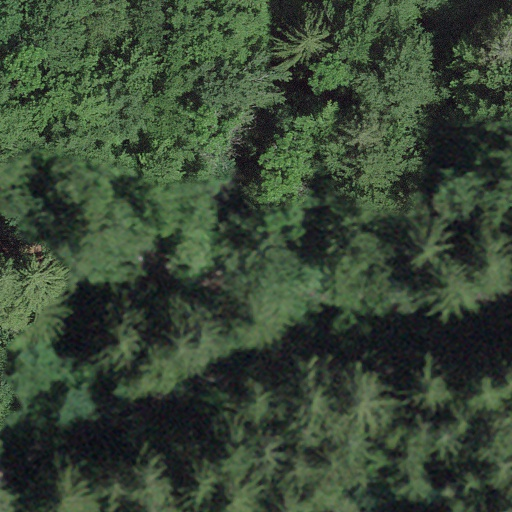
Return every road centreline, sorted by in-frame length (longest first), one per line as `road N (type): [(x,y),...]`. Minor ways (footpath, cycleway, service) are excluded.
road 1 (track): [(511,340),(479,347),(248,347),(23,455),(0,475)]
road 2 (track): [(222,277),(511,284)]
road 3 (track): [(0,242),(34,255),(222,277)]
